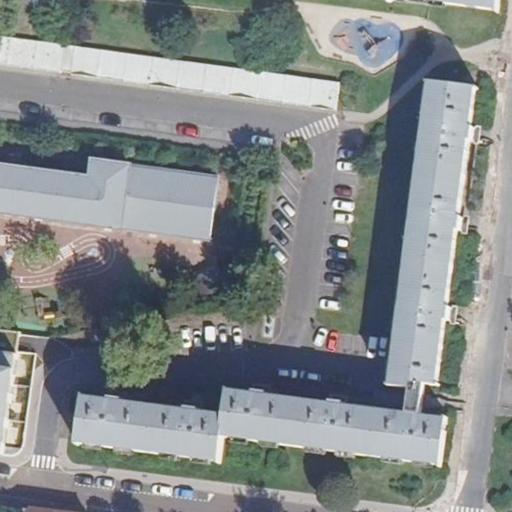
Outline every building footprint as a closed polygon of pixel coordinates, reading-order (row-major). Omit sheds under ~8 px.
[(409,0),(499,11),(500,0),(409,0)] [(0,71),(335,112),(335,109),(338,86),(55,47),(0,39),(0,71)] [(477,88),(433,83),(401,342),(396,380),(415,384),(411,415),(349,408),(349,404),(337,402),(336,406),(272,399),(273,396),(258,392),(257,396),(231,394),(227,414),(206,411),(206,407),(191,405),(191,408),(128,400),(128,397),(113,394),(112,397),(85,395),(84,400),(79,445),(221,463),(225,438),(442,464),(448,421),(423,418),(427,385),(441,386),(448,320),(452,320),(454,307),(450,306),(459,230),(462,231),(464,218),(460,218),(470,140),(474,140),(476,127),(472,127),(477,88)] [(0,213),(209,241),(217,179),(94,162),(90,182),(0,169),(0,213)] [(246,322),(173,324),(173,343),(198,343),(198,353),(247,352),(246,322)] [(0,454),(14,456),(24,448),(35,355),(0,350),(0,454)]
